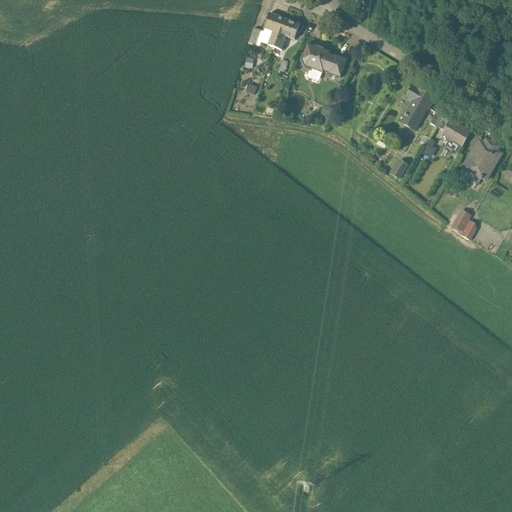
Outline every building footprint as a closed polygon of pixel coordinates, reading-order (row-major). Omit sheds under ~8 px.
[(284,21),(269,15),(264,30),(272,33),(268,47),(274,49),(284,21)] [(299,26),(284,21),(274,49),(281,52),(285,40),(285,38),(294,41),(299,26)] [(260,32),(253,30),(248,45),(255,47),(260,32)] [(329,54),(321,51),(321,52),(315,49),(307,46),(303,55),(304,56),(302,62),(305,68),(309,69),(313,68),(322,71),(321,74),(322,74),(323,73),(327,74),(327,75),(339,79),(346,61),(333,57),(333,58),(328,56),(329,54)] [(288,63),(282,61),(279,71),(285,73),(288,63)] [(254,87),(248,85),(246,93),(251,95),(254,87)] [(432,101),(418,92),(418,93),(411,89),(406,98),(413,102),(404,117),(402,115),(397,123),(414,132),(432,101)] [(442,102),(430,124),(436,127),(441,118),(448,106),(442,102)] [(331,116),(333,108),(324,105),(321,113),(331,116)] [(454,109),(448,106),(441,118),(449,123),(450,121),(451,119),(449,118),(454,109)] [(470,132),(450,121),(449,123),(442,135),(461,147),(470,132)] [(429,138),(423,153),(432,157),(436,148),(432,146),(435,141),(429,138)] [(495,153),(490,150),(492,146),(491,146),(491,147),(479,140),(464,167),(475,174),(474,176),(479,178),(477,182),(479,184),(481,180),(485,182),(499,157),(494,155),(495,153)] [(407,165),(399,161),(391,174),(398,179),(407,165)] [(464,214),(460,215),(453,227),(462,232),(470,217),(464,214)] [(477,227),(468,222),(461,234),(470,239),(477,227)]
